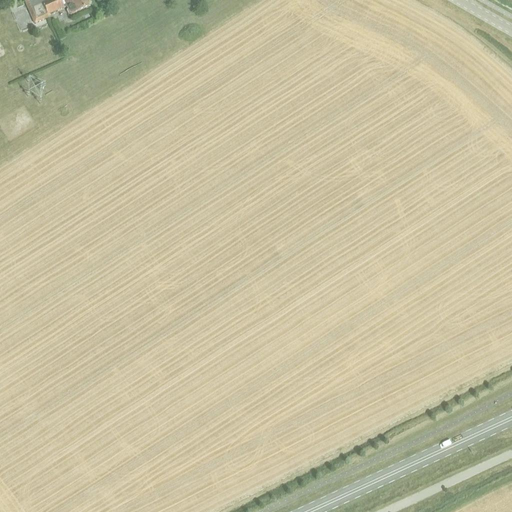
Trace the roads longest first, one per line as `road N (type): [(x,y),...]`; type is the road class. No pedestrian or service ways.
road 1 (secondary): [(309,511),(511,418)]
road 2 (unclassified): [(388,511),(511,454)]
